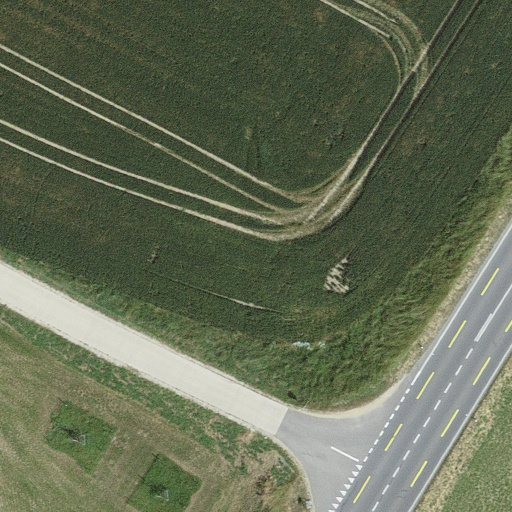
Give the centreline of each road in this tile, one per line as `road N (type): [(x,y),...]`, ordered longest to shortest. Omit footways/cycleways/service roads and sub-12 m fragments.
road 1 (track): [(396,471),(0,258)]
road 2 (primary): [(511,284),(371,511)]
